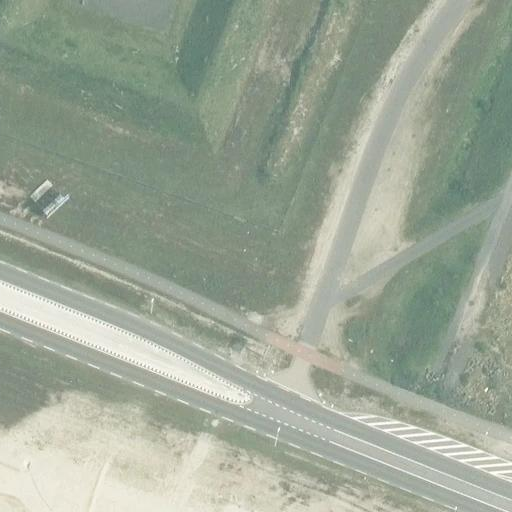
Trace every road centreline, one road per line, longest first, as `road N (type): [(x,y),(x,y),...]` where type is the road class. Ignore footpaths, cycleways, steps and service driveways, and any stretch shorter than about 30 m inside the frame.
road 1 (secondary): [(511,493),(0,272)]
road 2 (secondary): [(0,320),(483,511)]
